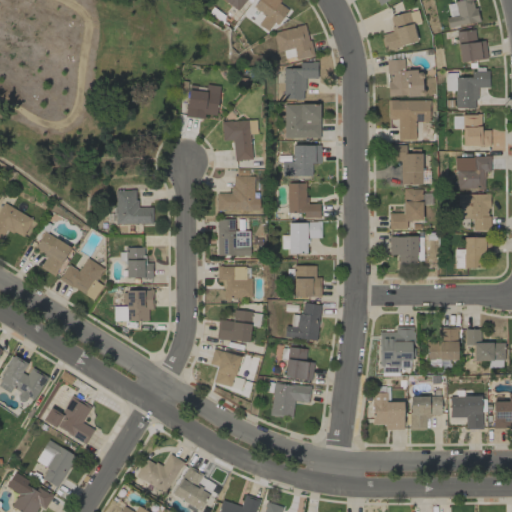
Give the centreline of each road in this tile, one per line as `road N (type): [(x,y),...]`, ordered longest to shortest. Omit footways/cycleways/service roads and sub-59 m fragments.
road 1 (tertiary): [(511,462),(368,463),(292,451),(209,413),(0,282)]
road 2 (tertiary): [(0,312),(215,450),(263,470),(331,487),(511,488)]
road 3 (residential): [(328,0),(355,72),(356,294),(331,487)]
road 4 (residential): [(511,10),(498,294),(356,294)]
road 5 (residential): [(182,162),(186,332),(84,511)]
